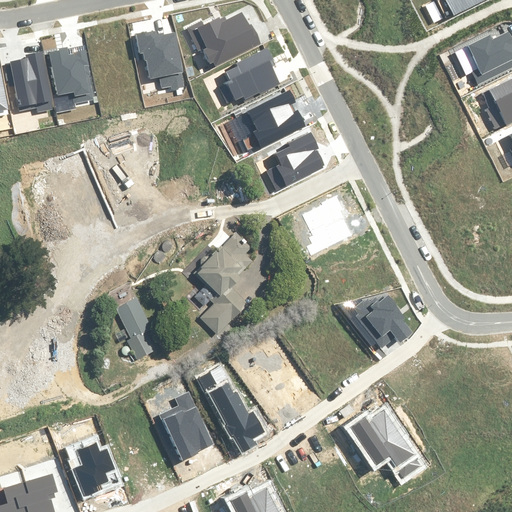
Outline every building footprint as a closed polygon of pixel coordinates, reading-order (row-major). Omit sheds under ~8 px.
[(216,66),(261,44),(251,25),(249,26),(242,12),(227,19),(225,16),(221,19),(219,16),(204,24),(202,19),(185,27),(199,54),(204,52),(209,63),(214,61),(216,66)] [(172,90),(185,87),(182,73),(183,72),(176,32),(164,35),(164,33),(156,34),(156,31),(136,35),(139,54),(142,54),(144,61),(146,60),(149,79),(159,77),(162,89),(171,86),(172,90)] [(74,104),(94,100),(89,76),(91,76),(86,50),(74,52),(74,54),(69,55),(67,47),(59,49),(59,50),(54,51),(55,52),(49,53),(58,95),(72,92),(74,104)] [(260,94),(280,84),(272,67),(276,65),(267,47),(236,63),(238,66),(226,72),(231,81),(219,87),(227,103),(235,99),(236,100),(244,96),(245,99),(259,92),(260,94)] [(38,112),(53,109),(43,52),(25,55),(26,58),(10,61),(10,63),(5,64),(9,86),(15,85),(20,111),(37,108),(38,112)] [(0,111),(9,110),(0,65),(0,111)] [(261,147),(305,126),(297,111),(293,113),(289,105),(295,102),(290,91),(247,111),(255,130),(252,131),(253,134),(242,139),(247,150),(260,144),(261,147)] [(319,149),(311,132),(289,143),(291,147),(275,155),(280,164),(266,171),(276,191),(324,168),(323,166),(325,165),(317,150),(319,149)] [(311,255),(352,235),(340,211),(343,209),(336,196),(321,203),(322,205),(302,215),(312,235),(308,237),(311,243),(306,246),(311,255)] [(506,215),(451,225),(455,249),(463,247),(465,258),(504,251),(501,236),(510,235),(506,215)] [(205,267),(200,272),(221,293),(213,300),(216,303),(202,317),(219,335),(251,304),(234,286),(245,276),(242,273),(255,261),(247,253),(253,247),(249,242),(250,241),(247,237),(245,239),(238,232),(224,246),(223,245),(212,255),(214,256),(203,266),(205,267)] [(160,247),(171,256),(179,246),(168,238),(160,247)] [(171,256),(160,247),(153,256),(163,265),(171,256)] [(484,295),(507,289),(500,263),(481,268),(478,269),(484,295)] [(507,289),(484,295),(488,310),(511,304),(507,289)] [(400,343),(414,332),(404,320),(406,318),(396,306),(397,306),(388,295),(385,298),(383,295),(378,299),(376,296),(370,301),(368,298),(355,308),(360,314),(357,316),(382,347),(394,337),(400,343)] [(139,297),(117,308),(132,338),(128,340),(138,360),(158,350),(148,331),(154,328),(139,297)] [(254,439),(265,432),(253,411),(249,413),(238,392),(234,394),(220,369),(201,379),(226,424),(225,425),(232,438),(233,437),(242,453),(257,445),(254,439)] [(160,415),(182,460),(214,444),(189,391),(175,398),(179,406),(160,415)] [(390,457),(403,477),(422,465),(385,410),(371,420),(372,421),(369,423),(366,417),(351,427),(377,466),(390,457)] [(115,469),(107,449),(100,451),(96,442),(77,450),(83,466),(75,468),(85,495),(103,489),(101,484),(109,481),(106,473),(115,469)] [(58,492),(52,474),(4,488),(8,503),(0,505),(0,511),(55,511),(52,499),(56,498),(54,493),(58,492)] [(278,511),(267,488),(252,495),(252,497),(250,499),(247,492),(230,500),(236,511),(278,511)]
